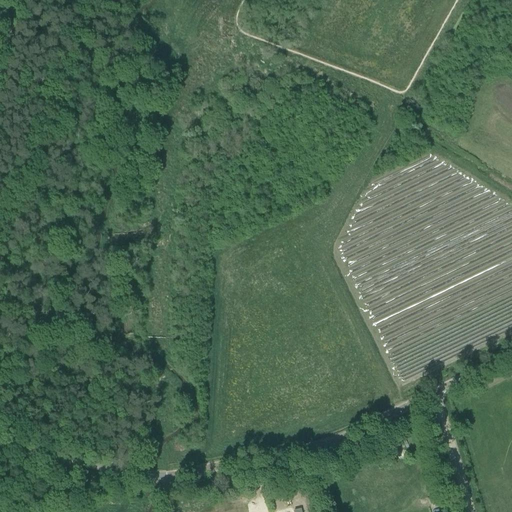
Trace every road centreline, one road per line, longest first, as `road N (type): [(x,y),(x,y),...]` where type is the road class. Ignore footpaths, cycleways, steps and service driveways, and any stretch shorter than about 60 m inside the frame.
road 1 (unclassified): [(0,438),(140,475),(178,475),(330,443),(511,351)]
road 2 (track): [(429,392),(469,511)]
